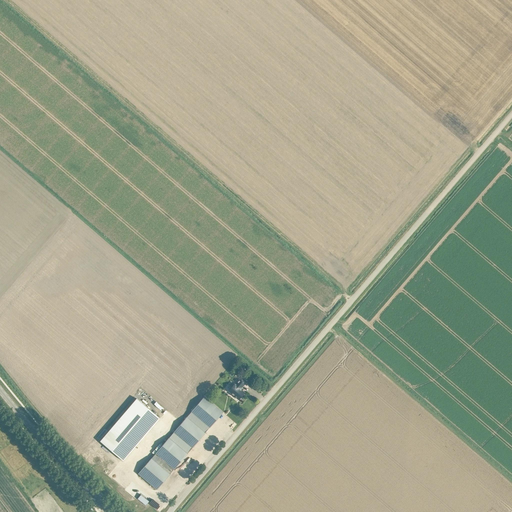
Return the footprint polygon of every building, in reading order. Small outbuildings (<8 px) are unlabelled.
[(238,400),(244,393),(240,389),(246,382),(243,379),(241,377),(228,391),(233,395),(235,397),(236,398),(238,400)] [(156,489),(223,412),(204,397),(138,474),(156,489)] [(131,405),(100,441),(123,461),(154,424),(160,418),(136,398),(131,405)] [(237,423),(239,421),(230,413),(228,415),(237,423)] [(140,495),(138,499),(146,505),(149,502),(140,495)]
